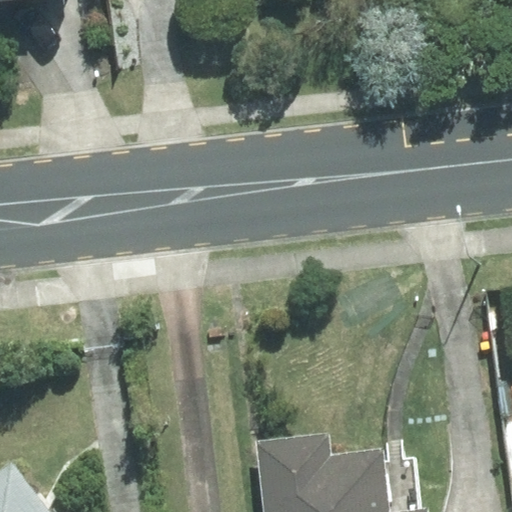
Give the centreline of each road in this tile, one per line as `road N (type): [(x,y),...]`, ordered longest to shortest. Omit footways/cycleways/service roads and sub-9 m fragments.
road 1 (tertiary): [(0,206),(511,152)]
road 2 (unknown): [(171,188),(217,511)]
